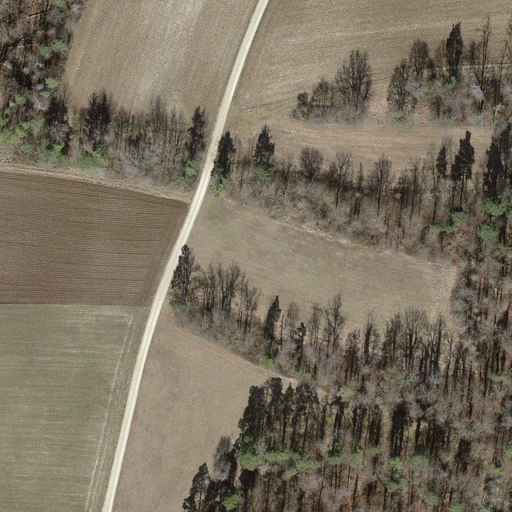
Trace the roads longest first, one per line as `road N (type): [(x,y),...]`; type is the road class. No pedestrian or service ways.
road 1 (track): [(266,0),(157,310),(109,511)]
road 2 (track): [(0,162),(200,198)]
